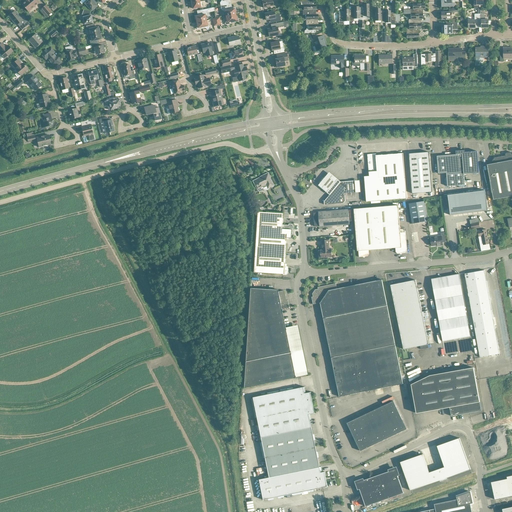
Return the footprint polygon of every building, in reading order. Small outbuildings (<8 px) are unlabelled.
[(28,12),(39,3),(36,0),(26,0),(22,4),(28,12)] [(93,0),(87,0),(84,3),(91,11),(97,6),(93,1),(93,0)] [(265,0),(262,1),(263,8),(274,6),(272,0),(265,0)] [(313,0),(310,0),(307,0),(306,0),(299,0),(300,3),(302,3),(302,5),(304,5),(304,10),(315,10),(315,5),(313,5),(312,0),(313,0)] [(478,9),(481,9),(481,5),(484,5),(484,2),(486,2),(486,0),(474,0),(474,9),(476,9),(478,9)] [(411,14),(422,14),(422,9),(424,9),(424,4),(413,4),(413,9),(411,9),(404,10),(404,14),(411,14)] [(48,16),(52,13),(46,5),(42,8),(48,16)] [(226,17),(236,15),(235,12),(236,12),(235,8),(230,9),(230,5),(221,6),(221,10),(225,12),(226,17)] [(359,8),(359,18),(363,18),(363,16),(369,16),(369,10),(369,5),(363,5),(363,8),(359,8)] [(359,8),(353,7),(353,10),(349,10),(349,21),(349,26),(352,25),(352,20),(359,20),(359,18),(359,8)] [(91,12),(85,10),(83,9),(81,17),(83,17),(84,25),(93,22),(92,17),(89,16),(91,12)] [(196,22),(206,20),(205,16),(208,12),(207,9),(198,11),(199,15),(194,16),(195,20),(196,19),(196,22)] [(385,22),(385,12),(380,12),(380,9),(375,10),(375,15),(375,20),(380,20),(380,22),(385,22)] [(458,9),(454,9),(449,10),(449,13),(442,13),(442,20),(446,20),(452,20),(451,13),(458,13),(458,9)] [(478,14),(479,23),(482,23),(482,28),(489,28),(489,20),(485,20),(484,14),(481,14),(481,9),(478,9),(478,14)] [(303,20),(317,20),(317,15),(315,15),(315,10),(304,10),(303,10),(303,20)] [(344,21),(349,21),(349,10),(344,10),(344,13),(339,13),(339,12),(339,24),(339,23),(344,23),(344,21)] [(15,11),(9,16),(16,25),(18,24),(22,30),(30,24),(28,21),(25,18),(23,20),(18,15),(15,11)] [(274,12),(269,13),(264,14),(266,20),(272,19),(273,23),(278,22),(281,21),(280,14),(275,15),(274,12)] [(385,12),(385,22),(390,22),(390,24),(395,24),(395,13),(395,14),(390,14),(390,12),(385,12)] [(409,24),(420,24),(420,19),(422,19),(422,14),(411,14),(411,19),(409,19),(409,24)] [(476,23),(479,23),(478,14),(475,14),(475,20),(468,20),(469,28),(476,28),(476,23)] [(236,15),(226,17),(226,21),(224,24),(228,26),(230,23),(233,23),(233,22),(238,21),(237,17),(236,18),(236,15)] [(206,20),(196,22),(197,25),(196,25),(197,29),(202,28),(202,29),(205,28),(208,30),(210,27),(207,25),(206,20)] [(317,20),(303,20),(306,20),(307,30),(306,30),(304,31),(304,33),(316,33),(316,30),(320,30),(320,25),(318,25),(317,20)] [(275,24),(276,28),(267,29),(269,37),(279,35),(277,28),(284,26),(283,22),(275,24)] [(442,34),(452,34),(452,30),(458,30),(458,22),(446,22),(446,23),(449,23),(449,26),(442,26),(442,34)] [(91,35),(100,33),(98,27),(93,28),(92,24),(86,26),(87,31),(90,32),(91,35)] [(420,24),(409,24),(410,30),(407,30),(407,33),(407,38),(419,38),(418,38),(418,29),(420,29),(420,24)] [(58,33),(54,28),(48,33),(52,38),(58,33)] [(100,33),(91,35),(92,39),(89,41),(91,46),(97,44),(96,40),(101,39),(100,33)] [(35,48),(43,42),(36,34),(28,40),(35,48)] [(315,46),(313,47),(315,53),(316,54),(322,52),(321,49),(326,48),(323,40),(324,39),(323,36),(319,38),(313,40),(315,46)] [(228,38),(229,43),(229,46),(233,45),(233,46),(240,44),(239,37),(232,38),(232,37),(228,38)] [(279,42),(270,43),(272,51),(275,50),(276,54),(284,52),(283,47),(282,41),(279,42)] [(212,51),(211,47),(210,42),(201,45),(203,53),(206,52),(207,56),(213,55),(212,51)] [(2,43),(0,44),(0,50),(1,52),(0,52),(0,53),(5,59),(13,52),(8,46),(6,47),(2,43)] [(77,57),(75,50),(76,50),(75,48),(73,49),(72,46),(65,47),(66,52),(68,61),(74,60),(74,57),(77,57)] [(105,51),(105,49),(104,49),(103,46),(91,49),(92,52),(95,51),(96,55),(105,52),(105,51)] [(186,48),(188,56),(197,54),(195,46),(186,48)] [(476,57),(476,62),(481,62),(481,61),(482,60),(482,59),(482,57),(488,57),(488,46),(483,46),(483,48),(476,48),(476,50),(475,50),(476,51),(476,57)] [(50,47),(45,51),(41,54),(46,60),(47,58),(53,65),(61,63),(59,58),(59,56),(56,57),(53,54),(54,52),(50,47)] [(80,56),(86,54),(85,47),(78,49),(80,56)] [(511,49),(509,50),(509,48),(503,48),(504,53),(500,53),(500,58),(500,62),(504,62),(504,59),(511,58),(511,49)] [(449,49),(449,54),(449,61),(456,61),(456,59),(462,59),(462,60),(465,60),(465,52),(462,52),(462,49),(449,49)] [(231,52),(233,59),(244,57),(242,50),(231,52)] [(177,61),(178,61),(176,51),(168,53),(171,63),(172,62),(172,66),(178,64),(177,61)] [(442,67),(441,56),(441,51),(435,51),(436,56),(432,56),(432,54),(425,54),(421,55),(421,60),(422,67),(426,67),(426,62),(436,62),(436,67),(442,67)] [(286,53),(281,54),(277,55),(277,59),(275,59),(277,68),(285,66),(284,61),(288,61),(286,53)] [(164,66),(162,59),(161,54),(153,56),(156,68),(164,66)] [(418,67),(417,59),(417,54),(413,54),(413,58),(406,58),(405,58),(401,58),(401,59),(403,59),(403,66),(414,66),(414,67),(418,67)] [(384,56),(384,55),(378,55),(379,64),(392,64),(391,55),(391,56),(384,56)] [(343,64),(343,61),(343,56),(331,56),(331,64),(338,64),(338,68),(342,68),(342,64),(343,64)] [(365,56),(354,56),(354,63),(360,63),(360,70),(362,71),(369,71),(369,64),(366,64),(365,56)] [(137,60),(139,70),(148,68),(146,58),(141,59),(140,59),(138,59),(138,60),(137,60)] [(16,70),(18,72),(15,75),(18,78),(21,76),(28,69),(23,63),(22,65),(20,63),(21,63),(18,60),(12,65),(16,69),(16,70)] [(131,71),(130,69),(129,64),(123,66),(125,76),(129,75),(130,80),(135,78),(133,71),(131,71)] [(246,68),(244,69),(242,64),(235,66),(236,69),(233,70),(235,77),(238,76),(239,81),(246,79),(245,75),(248,74),(246,68)] [(231,71),(230,65),(220,67),(222,74),(231,71)] [(110,78),(114,77),(113,75),(114,74),(113,72),(112,71),(111,67),(104,69),(106,76),(105,76),(106,83),(111,81),(110,78)] [(94,80),(99,79),(97,70),(88,73),(91,85),(95,84),(94,80)] [(85,89),(83,80),(82,75),(79,76),(79,75),(73,76),(77,91),(85,89)] [(196,85),(197,84),(198,84),(199,88),(206,87),(206,86),(211,85),(209,78),(204,79),(203,75),(196,77),(196,79),(194,79),(196,85)] [(33,76),(30,80),(27,81),(35,91),(42,85),(39,82),(38,82),(36,80),(36,79),(33,76)] [(59,80),(62,90),(69,88),(67,78),(59,80)] [(179,81),(174,82),(171,83),(174,94),(182,92),(182,91),(184,91),(183,85),(180,86),(179,81)] [(209,93),(210,97),(211,97),(214,107),(223,104),(220,90),(209,93)] [(138,91),(134,92),(130,93),(132,104),(141,102),(138,91)] [(38,96),(40,103),(37,104),(38,109),(40,110),(42,108),(49,106),(48,98),(47,94),(38,96)] [(119,100),(118,100),(117,97),(118,97),(118,96),(113,97),(110,98),(108,99),(107,100),(105,101),(104,102),(105,103),(107,103),(108,110),(110,109),(110,110),(121,107),(120,102),(119,103),(118,100),(119,100)] [(170,109),(167,110),(168,114),(171,113),(179,111),(177,104),(178,104),(177,100),(175,100),(175,97),(169,99),(170,101),(167,102),(167,103),(168,106),(169,106),(170,109)] [(154,105),(149,106),(144,108),(146,114),(147,113),(147,115),(153,114),(155,121),(161,119),(158,108),(155,108),(154,105)] [(77,108),(73,109),(68,110),(70,120),(79,118),(77,108)] [(50,114),(45,115),(43,115),(43,117),(41,118),(42,121),(40,121),(42,128),(49,126),(48,124),(50,121),(52,121),(50,114)] [(103,122),(106,133),(114,131),(111,120),(108,121),(107,117),(99,119),(100,123),(103,122)] [(88,120),(81,122),(82,127),(84,136),(88,135),(90,141),(95,140),(93,134),(92,129),(91,125),(92,125),(91,121),(89,122),(88,122),(88,120)] [(49,135),(44,136),(37,138),(38,142),(39,147),(51,144),(49,135)] [(456,155),(437,156),(439,174),(447,173),(448,186),(465,185),(464,174),(479,173),(477,151),(465,152),(465,150),(456,151),(456,155)] [(412,194),(432,192),(429,152),(409,154),(412,194)] [(511,152),(506,153),(505,154),(505,156),(495,158),(495,157),(492,161),(493,164),(487,165),(488,170),(494,200),(511,196),(511,152)] [(407,199),(404,158),(403,153),(376,156),(376,154),(368,155),(369,176),(364,177),(367,202),(407,199)] [(253,181),(255,186),(257,189),(261,187),(262,188),(263,189),(264,189),(265,189),(267,189),(268,188),(273,185),(270,178),(268,173),(260,177),(260,178),(253,181)] [(330,195),(341,182),(329,173),(319,186),(330,195)] [(356,193),(355,181),(341,182),(330,195),(324,202),(325,205),(344,203),(345,201),(345,196),(344,196),(344,194),(356,193)] [(450,215),(488,211),(485,191),(448,195),(450,215)] [(427,222),(427,217),(424,201),(409,204),(412,224),(427,222)] [(400,229),(398,205),(354,209),(357,251),(359,251),(359,257),(368,256),(369,254),(369,250),(396,248),(396,252),(398,254),(407,253),(406,232),(405,232),(404,229),(400,229)] [(318,212),(313,213),(314,217),(313,217),(314,223),(314,222),(315,227),(320,226),(320,227),(350,224),(348,209),(318,212)] [(282,225),(282,214),(266,213),(262,212),(257,212),(253,272),(282,274),(282,275),(284,275),(286,275),(288,273),(288,271),(288,269),(286,269),(286,264),(285,264),(286,238),(290,238),(291,234),(292,234),(293,226),(292,225),(291,224),(290,224),(288,224),(288,225),(282,225)] [(486,229),(478,231),(481,246),(489,244),(486,229)] [(446,242),(444,232),(441,233),(441,236),(430,237),(432,246),(438,245),(438,246),(443,245),(443,243),(446,242)] [(328,240),(327,241),(322,241),(322,248),(323,247),(323,250),(321,251),(321,258),(332,257),(331,249),(330,248),(329,248),(328,240)] [(500,354),(485,275),(484,270),(465,274),(480,357),(500,354)] [(470,337),(460,279),(459,274),(432,279),(443,341),(470,337)] [(403,384),(387,306),(382,280),(337,289),(336,284),(318,287),(318,289),(315,290),(312,294),(313,297),(312,297),(313,305),(320,303),(339,397),(403,384)] [(404,349),(428,344),(423,318),(428,316),(427,311),(422,312),(416,281),(391,285),(404,349)] [(281,309),(289,308),(287,301),(285,301),(284,297),(285,297),(284,291),(278,292),(277,290),(250,289),(243,388),(295,378),(281,309)] [(481,411),(475,373),(474,368),(430,376),(411,384),(416,413),(450,407),(451,416),(481,411)] [(315,413),(313,413),(309,393),(310,392),(304,394),(302,388),(304,387),(252,398),(260,438),(273,499),(327,487),(327,486),(325,487),(323,474),(325,474),(324,472),(320,473),(319,468),(319,467),(321,467),(319,467),(308,415),(315,413)] [(347,423),(361,451),(407,429),(394,401),(347,423)] [(437,470),(441,480),(471,469),(460,438),(437,446),(445,467),(437,470)] [(441,480),(437,470),(429,472),(423,454),(400,462),(410,491),(441,480)] [(377,476),(381,488),(385,500),(404,493),(395,469),(377,476)] [(511,495),(511,475),(507,477),(507,479),(491,482),(495,500),(511,495)] [(362,494),(381,488),(377,476),(359,482),(358,484),(362,494)] [(366,506),(385,500),(381,488),(362,494),(366,506)] [(456,497),(457,500),(400,511),(471,511),(470,504),(473,503),(470,492),(456,497)]
